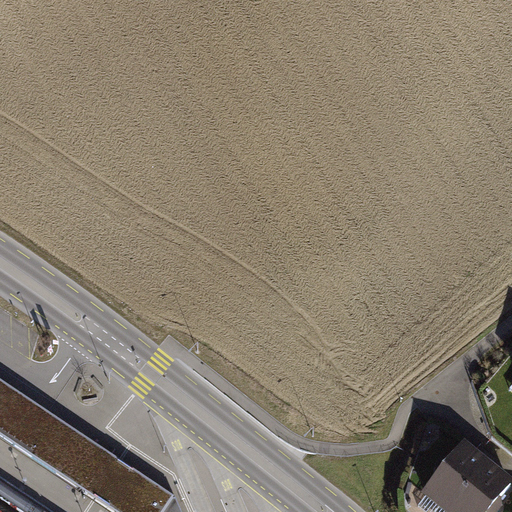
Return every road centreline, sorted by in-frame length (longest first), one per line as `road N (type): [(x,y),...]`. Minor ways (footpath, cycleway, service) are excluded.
road 1 (primary): [(341,511),(160,362),(0,247)]
road 2 (primary): [(0,278),(307,511)]
